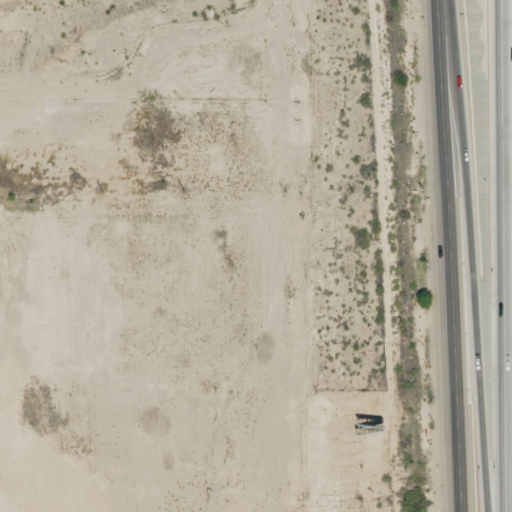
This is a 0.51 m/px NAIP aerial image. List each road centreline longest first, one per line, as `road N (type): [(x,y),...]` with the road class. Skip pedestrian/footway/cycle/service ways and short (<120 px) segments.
road 1 (motorway): [(443,0),(475,208),(493,511)]
road 2 (secondary): [(441,0),(463,511)]
road 3 (motorway): [(504,0),(508,511)]
